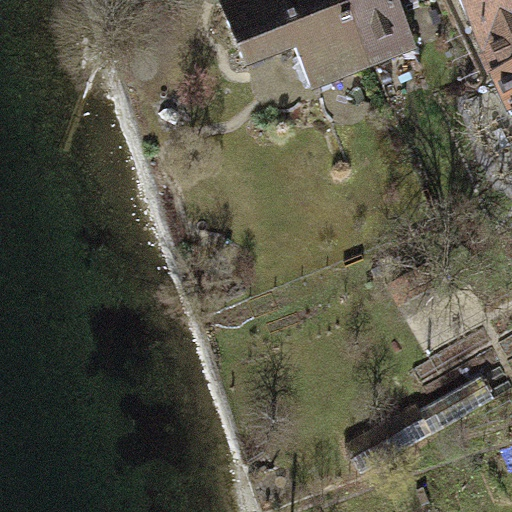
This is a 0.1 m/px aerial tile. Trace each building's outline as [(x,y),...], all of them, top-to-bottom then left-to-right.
[(274,0),(222,0),(252,72),(297,54),(274,0)] [(342,0),(274,0),(297,54),(314,95),(372,71),(342,0)] [(342,0),(372,71),(416,52),(399,11),(394,0),(342,0)] [(394,0),(399,11),(425,0),(394,0)] [(511,0),(463,0),(500,85),(511,79),(511,0)] [(511,79),(500,85),(511,110),(511,79)]
